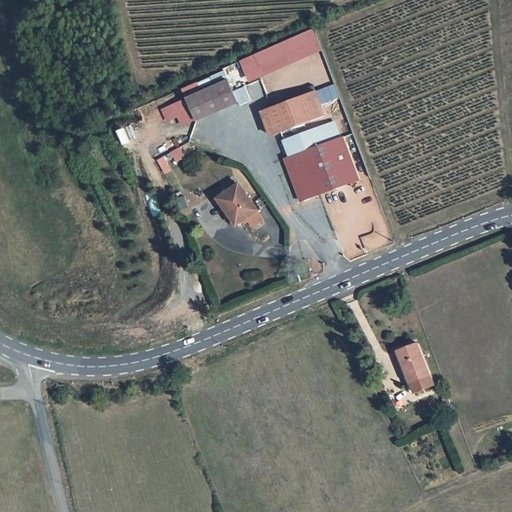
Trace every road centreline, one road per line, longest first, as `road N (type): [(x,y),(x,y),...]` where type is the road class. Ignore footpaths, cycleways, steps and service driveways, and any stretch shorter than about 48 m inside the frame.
road 1 (primary): [(511,215),(130,363),(78,365),(28,355)]
road 2 (track): [(119,0),(138,78),(154,83),(350,0)]
road 3 (track): [(420,498),(325,288)]
road 4 (tertiary): [(64,511),(33,390)]
road 5 (track): [(402,511),(511,466)]
